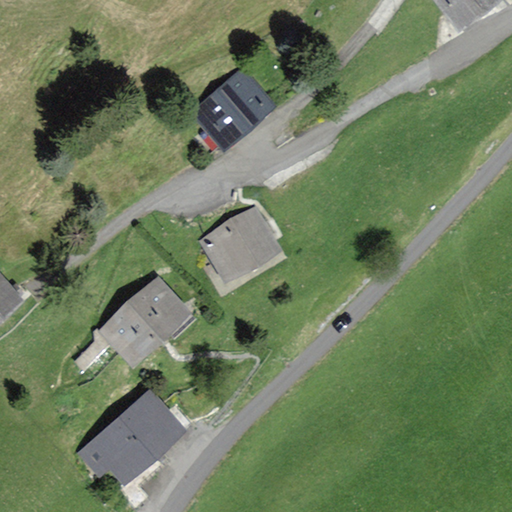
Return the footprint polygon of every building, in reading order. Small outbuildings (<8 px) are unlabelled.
[(497,0),(437,0),(461,29),(497,0)] [(277,102),(240,66),(193,112),(229,149),(277,102)] [(283,249),(258,207),(201,241),(226,283),(283,249)] [(0,320),(24,299),(0,272),(0,320)] [(193,312),(160,276),(100,331),(133,367),(193,312)] [(190,431),(152,388),(76,454),(114,497),(190,431)]
